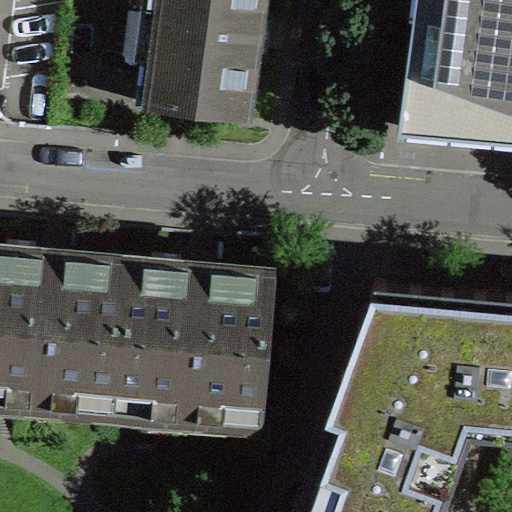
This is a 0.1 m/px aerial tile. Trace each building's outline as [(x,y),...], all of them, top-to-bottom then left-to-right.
[(148,0),(135,98),(243,112),(244,101),(245,101),(258,0),(148,0)] [(511,135),(511,0),(409,0),(408,8),(413,9),(397,125),(511,135)] [(5,242),(0,241),(0,391),(1,392),(2,384),(80,391),(79,399),(81,399),(113,402),(126,252),(35,244),(36,237),(6,234),(5,242)] [(126,252),(113,402),(146,405),(147,405),(148,397),(226,404),(225,412),(226,412),(259,415),(272,265),(181,257),(181,249),(152,247),(151,255),(126,252)] [(511,286),(374,274),(303,467),(299,480),(286,511),(439,511),(471,427),(493,429),(511,430),(511,286)]
